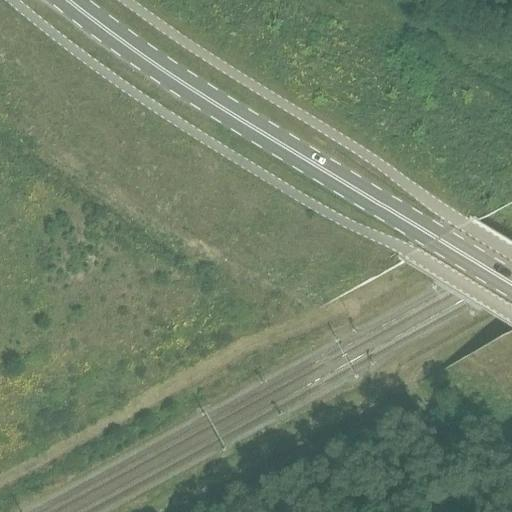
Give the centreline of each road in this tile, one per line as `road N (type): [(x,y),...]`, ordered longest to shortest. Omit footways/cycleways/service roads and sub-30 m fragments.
road 1 (secondary): [(511,287),(61,0)]
road 2 (track): [(0,485),(247,349),(304,329),(303,318),(229,266)]
road 3 (track): [(247,511),(417,422),(422,411),(412,370),(511,313)]
